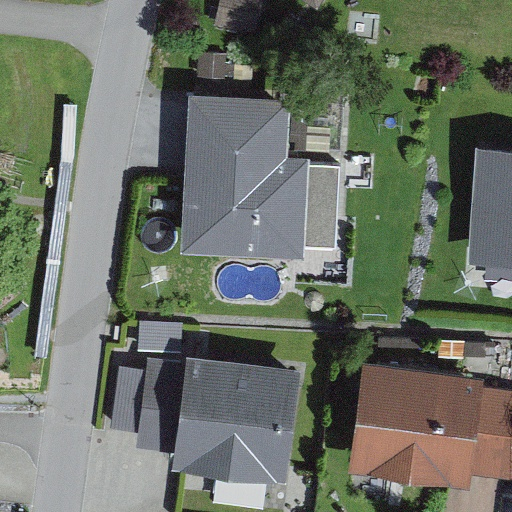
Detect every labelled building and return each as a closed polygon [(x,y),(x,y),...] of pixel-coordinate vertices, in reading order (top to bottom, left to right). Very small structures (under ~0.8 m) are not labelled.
[(262,0),(218,0),(214,24),(256,33),(262,0)] [(225,52),(200,50),(198,74),(253,77),(254,63),(225,61),(225,52)] [(292,90),(188,86),(181,246),(304,251),(304,243),(336,244),(340,163),(308,161),(309,149),(290,149),(292,90)] [(486,260),(484,278),(511,279),(511,142),(477,140),(468,258),(486,260)] [(0,243),(0,309),(34,287),(3,241),(0,243)] [(137,429),(135,443),(175,448),(173,460),(286,474),(300,362),(187,347),(185,357),(148,353),(146,365),(118,362),(110,425),(137,429)] [(485,371),(362,356),(348,467),(469,482),(470,470),(498,474),(509,386),(484,383),(485,371)] [(511,386),(509,386),(498,474),(511,475),(511,386)]
